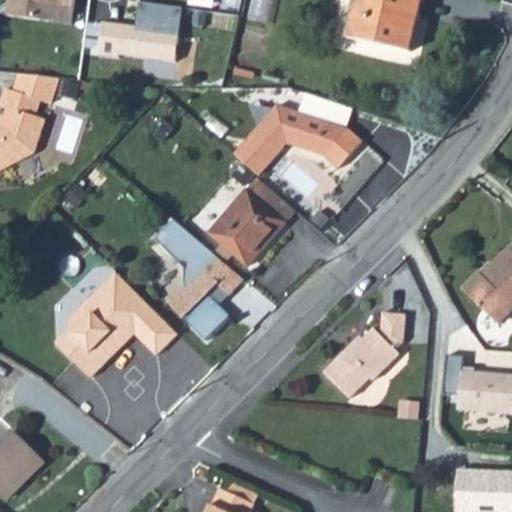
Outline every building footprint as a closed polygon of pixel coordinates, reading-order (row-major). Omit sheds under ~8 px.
[(8,0),(6,16),(72,25),(74,0),(8,0)] [(253,0),(250,15),(275,21),(279,0),(253,0)] [(352,19),(353,0),(339,0),(339,19),(352,19)] [(359,0),(351,38),(406,51),(413,19),(419,20),(423,0),(359,0)] [(137,29),(104,25),(99,57),(119,60),(120,56),(177,64),(184,9),(141,4),(137,29)] [(413,19),(406,51),(412,52),(419,20),(413,19)] [(179,62),(193,65),(199,38),(185,35),(179,62)] [(280,47),(274,70),(286,73),(292,50),(280,47)] [(23,76),(18,93),(43,102),(53,105),(61,80),(23,76)] [(290,88),(287,104),(302,107),(305,91),(290,88)] [(4,125),(0,126),(0,171),(35,154),(46,123),(37,119),(43,102),(18,93),(8,90),(2,106),(11,109),(8,116),(4,125)] [(237,156),(261,177),(289,145),(338,161),(363,133),(349,128),(354,111),(307,97),(302,114),(279,107),(237,156)] [(259,180),(211,235),(249,267),(297,212),(259,180)] [(174,219),(155,239),(184,267),(185,285),(168,301),(207,340),(230,316),(209,294),(219,283),(230,294),(244,279),(174,219)] [(479,273),(463,289),(498,323),(511,308),(511,249),(508,246),(490,266),(492,268),(484,278),(479,273)] [(179,333),(117,272),(106,283),(112,288),(86,313),(76,313),(68,322),(68,333),(57,343),(92,378),(105,365),(101,361),(132,329),(136,333),(158,355),(179,333)] [(112,288),(106,283),(76,313),(86,313),(112,288)] [(354,344),(323,375),(350,401),(370,380),(372,383),(399,356),(395,352),(402,344),(405,317),(382,315),(380,334),(378,336),(373,331),(362,342),(357,347),(354,344)] [(101,361),(105,365),(136,333),(132,329),(101,361)] [(362,342),(359,339),(354,344),(357,347),(362,342)] [(511,415),(511,374),(461,369),(463,357),(447,355),(443,392),(461,395),(460,411),(511,415)] [(14,431),(0,445),(0,493),(7,500),(44,461),(14,431)] [(511,511),(511,470),(457,468),(454,511),(511,511)] [(252,511),(255,506),(221,490),(214,507),(212,507),(209,511),(252,511)]
